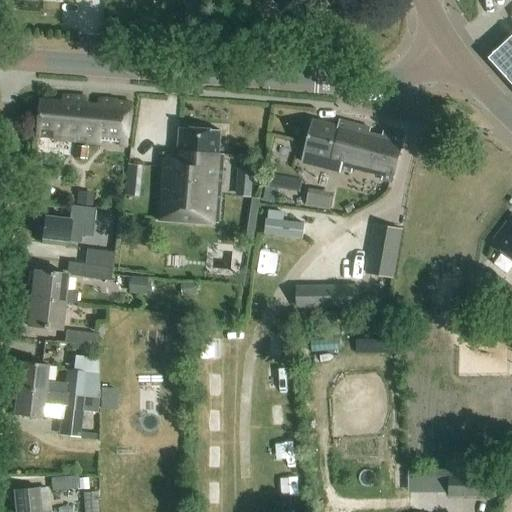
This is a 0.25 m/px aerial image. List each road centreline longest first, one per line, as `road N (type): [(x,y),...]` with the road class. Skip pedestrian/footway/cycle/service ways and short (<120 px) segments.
road 1 (tertiary): [(316,83),(11,61)]
road 2 (tertiary): [(316,83),(391,82),(450,47)]
